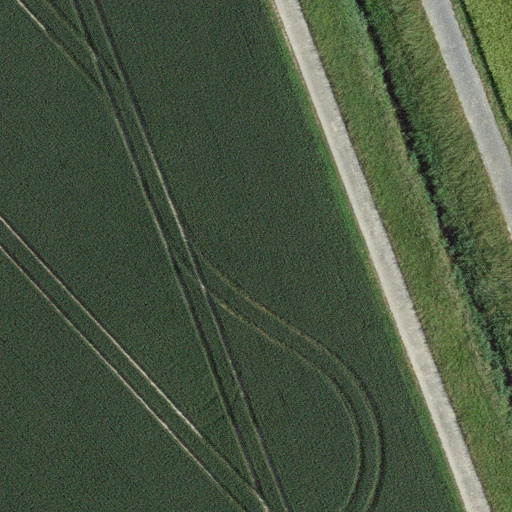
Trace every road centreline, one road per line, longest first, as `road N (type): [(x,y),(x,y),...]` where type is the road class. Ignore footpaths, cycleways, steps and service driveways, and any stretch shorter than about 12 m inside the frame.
road 1 (track): [(285,0),(479,511)]
road 2 (track): [(511,196),(436,0)]
